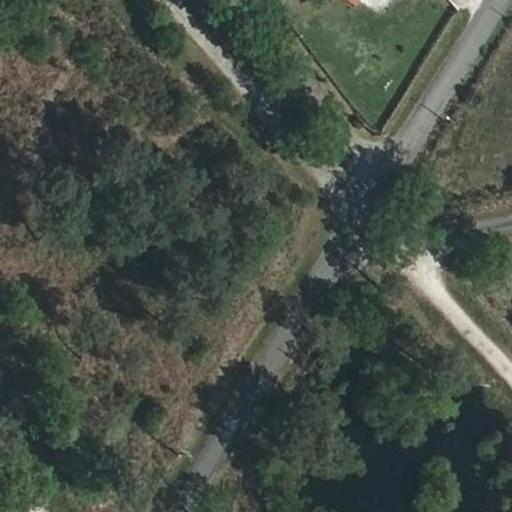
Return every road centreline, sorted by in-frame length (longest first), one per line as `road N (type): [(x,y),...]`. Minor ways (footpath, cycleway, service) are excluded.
road 1 (unclassified): [(192,511),(360,230)]
road 2 (unclassified): [(360,230),(495,0)]
road 3 (track): [(511,391),(360,230)]
road 4 (unclassified): [(511,222),(467,231),(360,230)]
